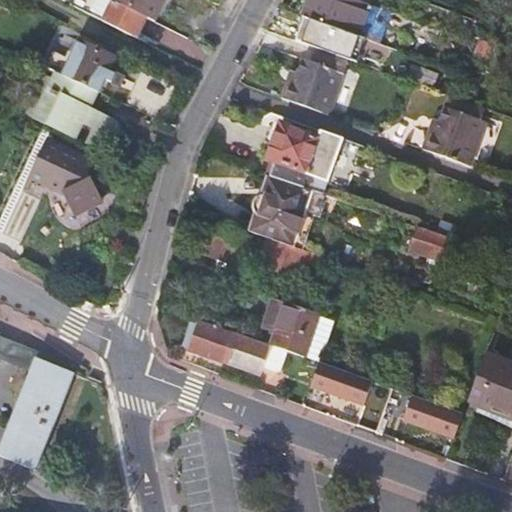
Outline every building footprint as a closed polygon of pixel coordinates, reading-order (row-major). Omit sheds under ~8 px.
[(102,20),(135,36),(145,16),(112,0),(66,0),(66,2),(74,7),(102,20)] [(168,0),(116,0),(160,20),(168,0)] [(361,0),(302,0),(297,16),(357,37),(365,40),(377,44),(389,10),(369,3),(361,0)] [(315,49),(348,61),(356,64),(365,40),(357,37),(297,16),(289,39),(315,49)] [(74,46),(61,40),(50,65),(63,70),(74,46)] [(64,75),(98,91),(104,77),(116,83),(119,76),(107,70),(113,57),(79,42),(64,75)] [(482,67),(489,48),(478,43),(470,62),(482,67)] [(301,61),(295,75),(292,84),(286,82),(280,99),(327,116),(348,61),(315,49),(310,64),(301,61)] [(98,91),(64,75),(55,72),(48,88),(42,85),(34,100),(42,104),(35,118),(76,137),(83,123),(90,108),(98,91)] [(447,96),(438,123),(433,136),(427,134),(421,150),(468,167),(484,123),(478,121),(483,109),(447,96)] [(119,122),(90,108),(83,123),(93,128),(86,143),(105,152),(111,137),(123,132),(119,122)] [(265,177),(266,178),(309,192),(319,195),(320,193),(324,194),(327,185),(342,141),(319,132),(317,140),(274,124),(268,142),(272,143),(267,160),(270,162),(265,177)] [(22,190),(41,199),(49,183),(64,190),(75,214),(104,199),(96,183),(87,178),(95,161),(47,138),(22,190)] [(248,233),(291,248),(309,192),(266,178),(248,233)] [(199,253),(239,266),(248,239),(208,226),(199,253)] [(452,239),(416,227),(408,251),(444,263),(452,239)] [(322,259),(264,239),(256,263),(313,283),(322,259)] [(284,351),(318,363),(333,320),(318,315),(285,304),(270,346),(284,351)] [(188,350),(226,364),(231,349),(265,361),(270,346),(230,332),(229,335),(196,324),(192,322),(183,349),(188,350)] [(39,358),(50,363),(52,357),(0,336),(0,357),(34,371),(39,358)] [(259,376),(263,366),(265,361),(231,349),(226,364),(259,376)] [(467,402),(511,418),(511,366),(496,360),(497,358),(493,357),(495,353),(489,351),(488,355),(485,353),(467,402)] [(39,358),(34,371),(0,454),(36,469),(75,373),(50,363),(39,358)] [(375,384),(319,365),(310,393),(366,412),(375,384)] [(464,415),(408,396),(399,423),(455,442),(464,415)]
